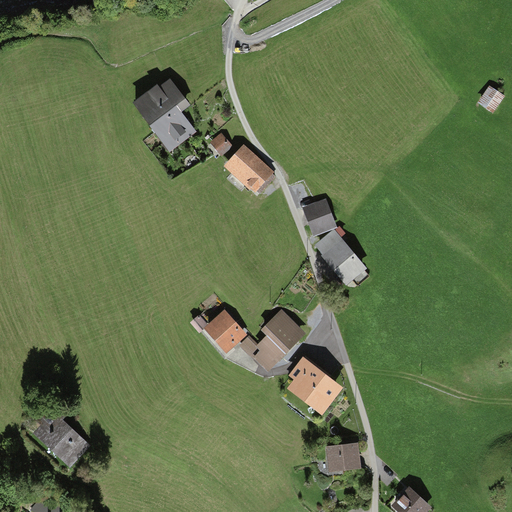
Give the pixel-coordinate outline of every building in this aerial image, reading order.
[(156,125),(177,110),(179,112),(186,106),(168,82),(159,89),(157,86),(136,102),(140,108),(142,106),(156,125)] [(491,89),(482,102),(493,109),(502,96),(491,89)] [(194,131),(179,112),(177,110),(156,125),(173,147),(194,131)] [(221,134),(213,141),(223,153),(231,146),(221,134)] [(261,192),(275,177),(245,148),(231,164),(261,192)] [(333,225),(325,202),(307,209),(316,232),(333,225)] [(348,238),(339,227),(320,244),(328,254),(327,255),(347,280),(352,276),(359,284),(369,276),(342,243),(348,238)] [(209,328),(227,348),(243,334),(225,313),(209,328)] [(282,313),(264,331),(269,336),(269,335),(283,350),(293,341),(291,339),(300,330),(282,313)] [(199,329),(206,323),(199,316),(192,321),(199,329)] [(256,357),(267,367),(283,350),(269,335),(269,336),(259,345),(263,350),(256,357)] [(240,345),(254,359),(256,357),(263,350),(249,336),(243,342),(240,345)] [(321,407),(336,388),(314,371),(318,366),(305,357),(296,368),(304,375),(295,386),(321,407)] [(41,433),(69,460),(84,444),(60,422),(67,415),(53,402),(37,420),(45,428),(41,433)] [(329,448),(331,468),(358,465),(355,445),(329,448)] [(402,498),(396,504),(403,511),(422,511),(428,507),(407,488),(399,496),(402,498)] [(34,506),(41,511),(77,511),(68,504),(65,508),(48,495),(45,500),(42,497),(34,506)]
